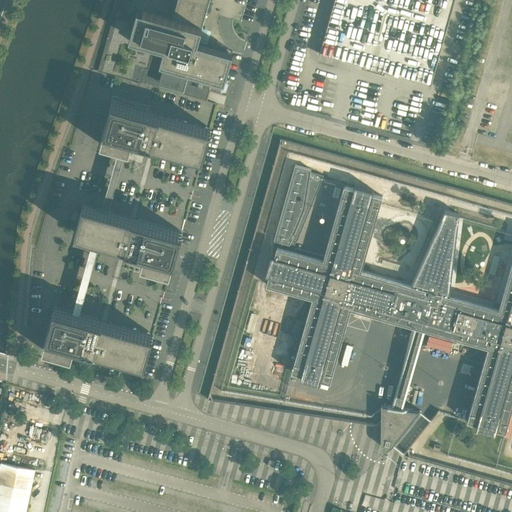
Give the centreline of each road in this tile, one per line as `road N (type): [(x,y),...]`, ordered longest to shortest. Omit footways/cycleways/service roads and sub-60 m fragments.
road 1 (unclassified): [(243,103),(156,408)]
road 2 (unclassified): [(178,414),(265,110)]
road 3 (unclassified): [(265,110),(511,181)]
road 4 (tertiary): [(326,488),(313,455),(178,414)]
road 5 (tertiary): [(156,408),(0,364)]
